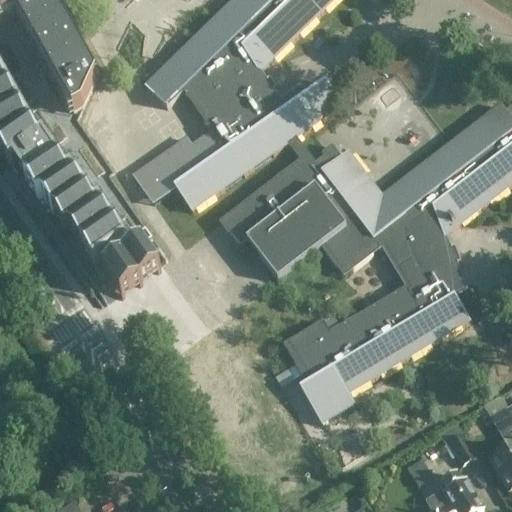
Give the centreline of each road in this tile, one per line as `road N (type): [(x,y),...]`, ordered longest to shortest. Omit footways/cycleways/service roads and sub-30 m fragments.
road 1 (secondary): [(175,458),(0,207)]
road 2 (secondary): [(0,257),(48,341),(148,475)]
road 3 (unknown): [(53,0),(81,63),(80,133),(98,256)]
